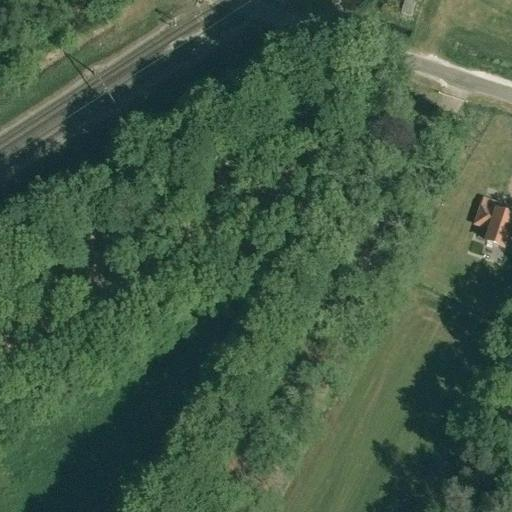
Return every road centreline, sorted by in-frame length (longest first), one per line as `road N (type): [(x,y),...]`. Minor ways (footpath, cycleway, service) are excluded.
road 1 (track): [(446,71),(189,511)]
road 2 (track): [(413,128),(353,146),(276,184),(0,355)]
road 3 (unclassified): [(511,91),(225,0)]
